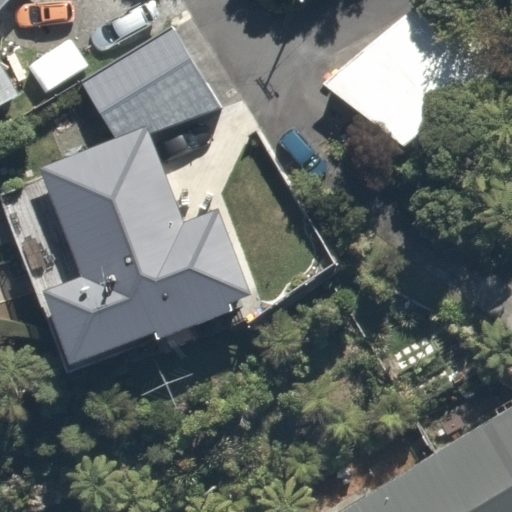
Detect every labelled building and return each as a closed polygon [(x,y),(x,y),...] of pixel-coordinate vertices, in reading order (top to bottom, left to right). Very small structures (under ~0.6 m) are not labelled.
[(0,0),(0,5),(8,15),(22,0),(0,0)] [(511,66),(429,3),(327,91),(430,157),(511,76),(511,66)] [(175,25),(90,81),(123,134),(149,117),(162,137),(174,129),(198,167),(259,127),(211,52),(198,60),(175,25)] [(0,74),(0,123),(21,111),(0,74)] [(201,230),(151,125),(121,139),(51,172),(54,180),(11,200),(61,306),(67,303),(103,378),(279,295),(239,211),(201,230)] [(511,511),(511,412),(345,511),(511,511)]
